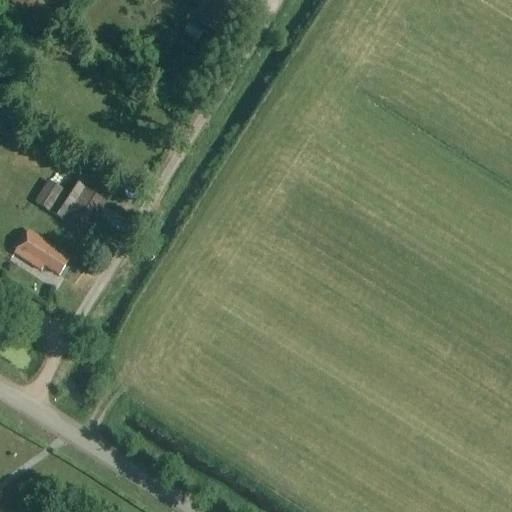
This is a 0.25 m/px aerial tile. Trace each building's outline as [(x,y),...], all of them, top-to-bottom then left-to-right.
[(222,37),(237,13),(239,10),(223,0),(217,0),(202,24),(222,37)] [(15,49),(11,58),(22,64),(26,57),(30,59),(36,49),(31,46),(35,39),(21,31),(12,47),(15,49)] [(171,101),(186,103),(187,95),(183,94),(183,87),(172,86),(171,101)] [(34,204),(84,237),(105,203),(55,172),(34,204)] [(34,211),(27,226),(47,236),(54,220),(34,211)] [(41,266),(58,276),(69,259),(28,233),(14,255),(38,270),(41,266)]
